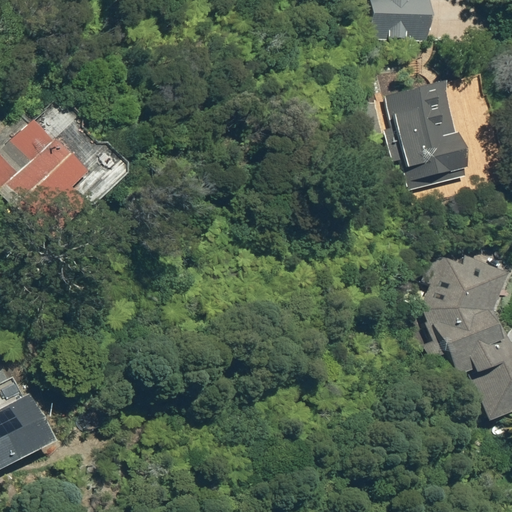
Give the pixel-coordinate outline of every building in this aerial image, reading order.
[(426,31),(427,5),(424,5),(424,0),(364,0),(363,41),(423,43),(423,31),(426,31)] [(397,160),(405,192),(464,177),(462,168),(465,168),(443,81),(383,96),(391,129),(383,131),(389,163),(397,160)] [(0,196),(42,241),(79,205),(63,189),(80,172),(49,140),(46,142),(26,120),(0,144),(0,196)] [(511,410),(511,346),(502,341),(491,313),(505,275),(439,249),(416,310),(432,342),(420,346),(426,360),(438,355),(448,376),(461,372),(484,422),(511,410)] [(0,466),(47,441),(22,394),(0,406),(0,466)]
